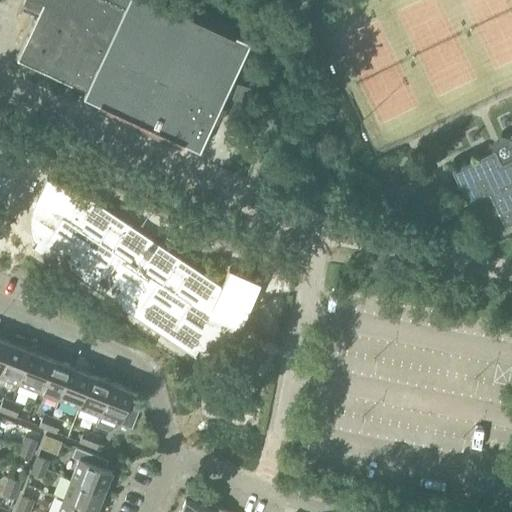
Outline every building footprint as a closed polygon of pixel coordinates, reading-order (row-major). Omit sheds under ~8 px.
[(200,150),(228,90),(251,41),(235,34),(237,31),(171,0),(169,0),(168,3),(160,0),(27,0),(41,7),(18,58),(85,90),(83,96),(200,150)] [(504,223),(505,225),(511,221),(511,142),(511,141),(508,137),(503,135),(497,136),(493,139),(491,145),(492,151),(452,170),(467,202),(489,192),(496,206),(480,214),(488,231),(504,223)] [(229,269),(222,286),(88,196),(87,198),(78,194),(79,192),(47,177),(33,208),(32,212),(30,218),(31,223),(31,228),(33,233),(35,238),(37,242),(33,248),(100,292),(194,355),(198,349),(204,350),(210,350),(217,349),(222,347),(227,345),(230,342),(235,338),(237,334),(260,283),(229,269)] [(0,373),(12,343),(0,338),(0,373)] [(32,351),(12,343),(0,373),(0,375),(19,383),(32,351)] [(39,391),(52,359),(32,351),(19,383),(39,391)] [(39,391),(60,399),(72,367),(52,359),(39,391)] [(92,374),(72,367),(60,399),(80,407),(92,374)] [(112,382),(92,374),(80,407),(100,415),(112,382)] [(137,400),(130,398),(133,390),(112,382),(100,415),(96,425),(110,430),(120,424),(121,422),(132,427),(139,409),(137,400)] [(0,406),(0,409),(8,413),(12,402),(3,398),(0,406)] [(16,416),(21,405),(12,402),(8,413),(16,416)] [(39,425),(48,429),(52,417),(44,414),(39,425)] [(56,432),(61,421),(52,417),(48,429),(56,432)] [(79,441),(88,444),(92,433),(84,430),(79,441)] [(101,437),(92,433),(88,444),(97,448),(101,437)] [(22,445),(33,449),(36,441),(25,436),(22,445)] [(18,453),(30,458),(33,449),(22,445),(18,453)] [(79,459),(71,479),(104,492),(112,471),(105,468),(108,460),(76,447),(72,456),(79,459)] [(38,456),(34,464),(46,469),(49,460),(38,456)] [(31,473),(42,477),(46,469),(34,464),(31,473)] [(9,476),(5,486),(17,491),(21,481),(9,476)] [(94,511),(96,511),(104,492),(71,479),(63,500),(94,511)] [(14,498),(17,491),(5,486),(2,493),(7,495),(3,508),(9,510),(13,498),(14,498)] [(18,505),(30,510),(33,500),(22,496),(18,505)] [(214,505),(213,510),(185,499),(180,511),(229,511),(230,511),(214,505)] [(94,511),(63,500),(58,511),(94,511)]
